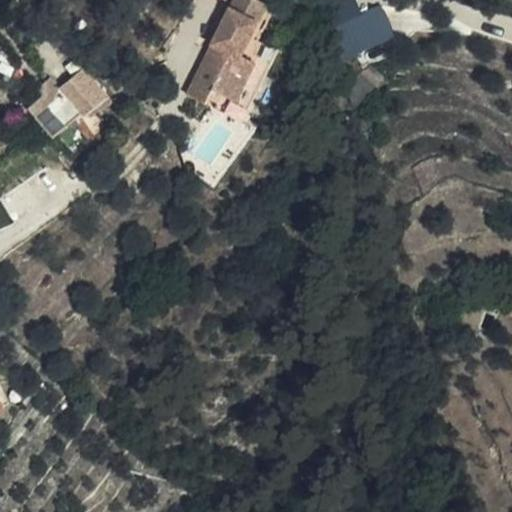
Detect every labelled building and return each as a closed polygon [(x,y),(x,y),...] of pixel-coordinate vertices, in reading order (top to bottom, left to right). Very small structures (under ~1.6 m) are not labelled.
[(344,0),(330,5),(349,56),(398,38),(384,1),(361,9),(357,0),(344,0)] [(248,10),(204,75),(219,85),(207,102),(226,115),(249,80),(238,72),(270,25),(248,10)] [(275,29),(270,25),(238,72),(249,80),(261,63),(255,59),(275,29)] [(120,97),(86,67),(60,92),(42,108),(71,137),(89,118),(103,134),(115,122),(100,106),(108,98),(113,104),(120,97)] [(374,72),(351,90),(364,108),(385,90),(374,72)] [(219,85),(204,75),(184,105),(199,115),(207,102),(219,85)] [(0,406),(8,402),(3,393),(0,394),(0,406)]
